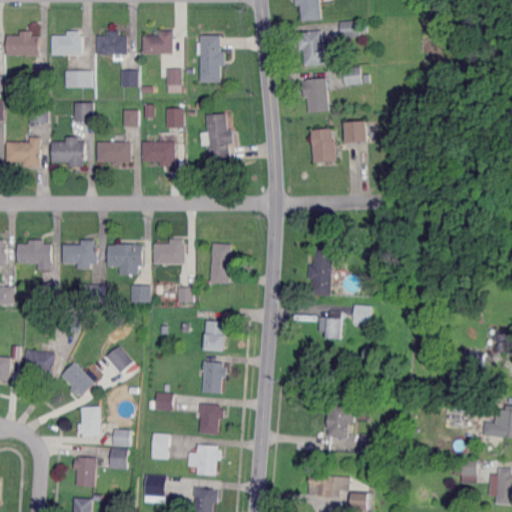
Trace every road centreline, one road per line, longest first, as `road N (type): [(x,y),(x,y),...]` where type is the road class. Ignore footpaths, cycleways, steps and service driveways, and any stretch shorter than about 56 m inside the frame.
road 1 (residential): [(262,0),(277,221),(257,511)]
road 2 (residential): [(379,203),(0,202)]
